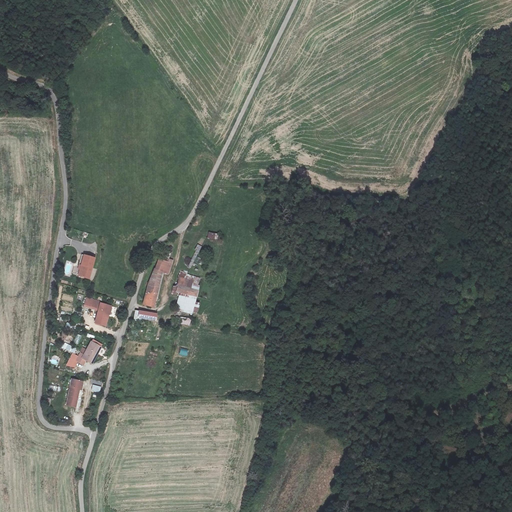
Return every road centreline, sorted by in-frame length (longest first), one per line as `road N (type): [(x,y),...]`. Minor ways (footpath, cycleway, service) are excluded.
road 1 (unclassified): [(296,0),(190,219),(149,255),(95,431)]
road 2 (unclassified): [(95,431),(43,424),(38,413),(66,191),(58,103),(0,66)]
